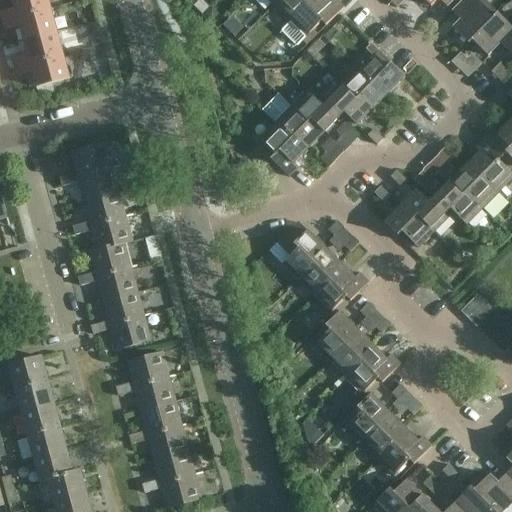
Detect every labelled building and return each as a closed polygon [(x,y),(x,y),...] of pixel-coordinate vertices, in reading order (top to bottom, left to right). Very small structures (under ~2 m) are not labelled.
[(1,13),(4,21),(51,8),(48,0),(13,0),(16,9),(1,13)] [(278,0),(273,5),(289,21),(306,4),(301,0),(278,0)] [(306,4),(289,21),(281,29),(296,45),(305,36),(305,37),(321,21),(325,26),(343,7),(335,0),(331,0),(330,2),(327,0),(301,0),(306,4)] [(472,41),(471,40),(497,14),(483,0),(479,0),(478,1),(476,0),(462,0),(451,11),(459,20),(452,28),(468,44),(472,41)] [(51,8),(4,21),(6,30),(20,26),(24,40),(57,31),(51,8)] [(471,40),(472,41),(488,56),(500,44),(500,43),(511,30),(511,28),(497,14),(471,40)] [(511,30),(500,43),(500,44),(511,55),(511,30)] [(14,59),(16,67),(64,54),(57,31),(24,40),(28,55),(14,59)] [(457,68),(466,59),(460,53),(451,62),(457,68)] [(64,54),(16,67),(19,77),(33,73),(37,87),(70,78),(64,54)] [(374,55),(358,71),(371,84),(375,80),(388,93),(404,77),(391,64),(386,68),(374,55)] [(490,72),(497,78),(506,69),(499,63),(490,72)] [(355,68),(339,84),(355,100),(359,96),(372,109),(388,93),(375,80),(371,84),(358,71),(355,68)] [(506,69),(497,78),(503,84),(511,75),(506,69)] [(322,100),(326,104),(326,103),(340,116),(343,113),(356,125),(372,109),(359,96),(355,100),(339,84),(322,100)] [(306,91),(290,107),(307,123),(311,119),(324,132),(340,116),(326,103),(326,104),(323,107),(306,91)] [(261,109),(275,123),(291,139),(295,135),(309,148),(324,132),(311,119),(307,123),(290,107),(277,93),(261,109)] [(408,113),(414,107),(405,98),(399,104),(408,113)] [(392,129),(398,122),(389,113),(383,120),(392,129)] [(492,130),(483,139),(502,157),(505,153),(511,159),(511,119),(497,134),(492,130)] [(291,139),(275,123),(259,139),(274,154),(270,159),(288,177),(298,168),(293,163),(309,148),(295,135),(291,139)] [(376,145),(382,139),(373,129),(367,136),(376,145)] [(344,152),(350,145),(341,136),(335,143),(344,152)] [(479,152),(464,168),(477,180),(481,176),(498,193),(511,177),(511,174),(498,161),(502,157),(483,139),(475,148),(479,152)] [(106,143),(71,153),(77,173),(78,177),(109,169),(107,160),(110,159),(106,143)] [(447,163),(453,157),(444,148),(438,154),(447,163)] [(328,168),(335,161),(325,152),(319,158),(328,168)] [(240,176),(252,164),(243,155),(231,167),(240,176)] [(431,179),(438,172),(428,163),(422,170),(431,179)] [(268,184),(276,176),(265,164),(257,172),(268,184)] [(464,168),(448,183),(461,196),(466,192),(482,208),(498,193),(481,176),(477,180),(464,168)] [(77,173),(68,175),(71,184),(79,182),(84,202),(119,192),(115,177),(111,178),(109,169),(78,177),(77,173)] [(399,186),(405,179),(396,170),(390,177),(399,186)] [(68,175),(60,178),(62,187),(71,184),(68,175)] [(448,183),(432,199),(446,212),(447,212),(450,209),(466,225),(482,208),(466,192),(461,196),(448,183)] [(383,202),(389,196),(380,187),(374,193),(383,202)] [(416,190),(400,206),(413,219),(417,215),(434,231),(450,215),(447,212),(446,212),(432,199),(429,203),(416,190)] [(90,222),(82,224),(84,233),(92,231),(91,226),(122,217),(120,208),(123,207),(119,192),(84,202),(90,222)] [(413,219),(400,206),(384,223),(397,236),(401,232),(417,248),(434,231),(417,215),(413,219)] [(122,217),(91,226),(92,231),(97,250),(97,251),(125,243),(125,244),(132,242),(128,226),(125,227),(122,217)] [(334,236),(343,227),(337,221),(327,230),(334,236)] [(82,224),(73,226),(76,235),(84,233),(82,224)] [(310,260),(323,247),(323,246),(328,241),(312,225),(302,236),(293,227),(277,243),(290,256),(285,261),(301,277),(314,264),(310,260)] [(350,252),(359,243),(352,237),(343,246),(350,252)] [(97,250),(90,252),(95,272),(97,277),(128,268),(125,260),(129,259),(125,244),(125,243),(97,251),(97,250)] [(301,277),(298,280),(314,296),(330,280),(326,276),(339,263),(323,247),(310,260),(314,264),(301,277)] [(330,280),(314,296),(330,313),(346,297),(350,301),(368,283),(359,273),(354,278),(339,263),(326,276),(330,280)] [(95,272),(87,275),(89,284),(98,281),(103,301),(137,292),(133,276),(130,276),(128,268),(97,277),(95,272)] [(87,275),(78,277),(81,286),(89,284),(87,275)] [(108,321),(100,323),(102,332),(110,330),(109,325),(141,317),(139,308),(142,308),(137,292),(103,301),(108,321)] [(460,311),(469,320),(486,303),(477,294),(460,311)] [(365,318),(375,309),(368,303),(359,312),(365,318)] [(486,303),(469,320),(477,328),(494,311),(486,303)] [(494,311),(477,328),(486,337),(503,320),(494,311)] [(333,359),(346,346),(342,342),(355,329),(338,312),(325,326),(329,330),(317,343),(333,359)] [(141,317),(109,325),(110,330),(116,350),(151,341),(146,325),(143,325),(141,317)] [(381,334),(390,324),(384,318),(375,327),(381,334)] [(503,320),(486,337),(494,345),(511,328),(503,320)] [(91,325),(93,334),(94,334),(102,332),(100,323),(91,325)] [(511,328),(494,345),(503,354),(511,344),(511,328)] [(346,346),(333,359),(329,362),(345,378),(362,362),(358,357),(371,344),(355,329),(342,342),(346,346)] [(362,362),(345,378),(362,395),(377,379),(381,383),(400,364),(390,355),(386,360),(371,344),(358,357),(362,362)] [(162,353),(127,362),(133,383),(134,387),(165,378),(165,377),(163,369),(166,368),(162,353)] [(8,366),(15,390),(48,381),(42,357),(8,366)] [(133,383),(125,385),(127,394),(135,391),(140,411),(175,402),(171,386),(168,387),(166,379),(165,378),(134,387),(133,383)] [(48,381),(15,390),(21,413),(54,404),(48,381)] [(397,400),(406,390),(400,384),(391,393),(397,400)] [(125,385),(116,387),(117,392),(119,396),(127,394),(125,385)] [(386,410),(370,394),(357,408),(361,412),(348,424),(364,440),(365,441),(378,428),(373,423),(386,410)] [(413,415),(422,406),(416,400),(407,409),(413,415)] [(145,430),(137,432),(140,442),(148,440),(147,435),(179,427),(178,426),(176,418),(179,417),(175,402),(140,411),(145,430)] [(54,404),(21,413),(27,436),(60,427),(54,404)] [(378,428),(365,441),(364,440),(361,444),(377,460),(393,443),(389,439),(402,426),(386,410),(373,423),(378,428)] [(393,443),(377,460),(393,476),(409,460),(413,465),(431,446),(422,436),(417,441),(402,426),(389,439),(393,443)] [(60,427),(27,436),(33,459),(67,450),(60,427)] [(179,427),(147,435),(148,440),(153,460),(189,450),(184,435),(181,436),(179,427)] [(137,432),(129,434),(131,440),(132,444),(140,442),(137,432)] [(67,450),(33,459),(40,483),(47,481),(47,480),(73,473),(73,472),(67,450)] [(159,479),(150,481),(153,491),(161,489),(160,484),(191,475),(189,467),(193,466),(189,450),(153,460),(159,479)] [(451,480),(457,474),(448,464),(442,471),(451,480)] [(47,480),(47,481),(53,503),(87,494),(80,470),(73,472),(73,473),(47,480)] [(423,484),(429,490),(438,481),(432,474),(423,484)] [(490,474),(474,490),(473,491),(495,511),(503,511),(511,503),(511,480),(505,474),(497,482),(490,474)] [(2,478),(5,491),(14,488),(11,475),(2,478)] [(191,475),(160,484),(161,489),(166,509),(201,499),(197,484),(194,485),(191,476),(191,475)] [(372,505),(379,511),(398,511),(405,505),(409,509),(422,496),(406,480),(394,492),(389,488),(372,505)] [(150,481),(142,483),(143,488),(145,493),(153,491),(150,481)] [(438,481),(429,490),(435,496),(444,487),(438,481)] [(471,487),(454,503),(463,511),(495,511),(473,491),(474,490),(471,487)] [(14,488),(5,491),(9,504),(18,501),(14,488)] [(91,511),(87,494),(53,503),(55,511),(91,511)] [(405,505),(398,511),(437,511),(438,511),(436,509),(422,496),(409,509),(405,505)] [(437,511),(463,511),(454,503),(448,509),(442,503),(436,509),(438,511),(437,511)]
